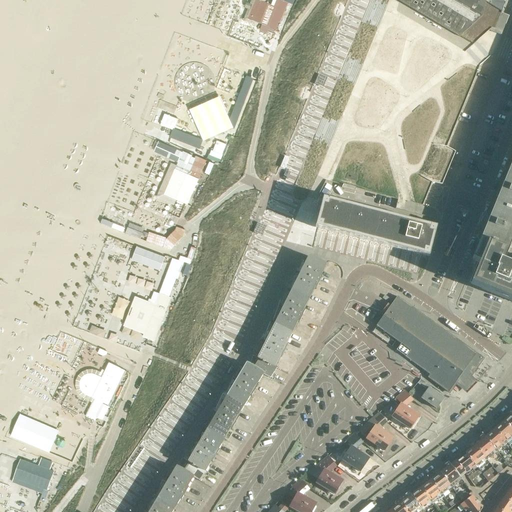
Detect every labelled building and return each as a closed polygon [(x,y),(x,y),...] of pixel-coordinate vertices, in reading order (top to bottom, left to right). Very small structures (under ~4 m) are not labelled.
[(276,0),(273,8),(256,1),(247,22),(278,34),(291,0),(276,0)] [(384,0),(379,11),(395,17),(394,18),(465,51),(473,44),(489,30),(490,31),(501,35),(508,16),(501,13),(506,3),(505,3),(505,2),(501,0),(384,0)] [(318,176),(317,177),(325,181),(331,182),(332,182),(343,185),(343,186),(342,188),(355,191),(355,189),(356,188),(398,199),(402,200),(410,202),(415,203),(422,205),(423,204),(423,203),(431,183),(432,182),(434,182),(442,184),(442,183),(455,152),(447,146),(448,143),(448,142),(449,141),(455,126),(457,121),(464,104),(467,96),(468,93),(477,71),(478,68),(479,66),(480,65),(486,59),(490,56),(491,56),(492,57),(492,56),(493,57),(501,35),(490,31),(489,30),(473,44),(465,51),(394,18),(384,13),(377,29),(363,64),(354,86),(342,116),(329,148),(318,176)] [(247,76),(252,78),(256,66),(251,64),(247,76)] [(201,67),(182,74),(191,97),(209,90),(201,67)] [(256,88),(221,74),(209,102),(244,117),(256,88)] [(157,123),(170,128),(174,117),(161,112),(157,123)] [(168,136),(178,139),(181,131),(171,128),(168,136)] [(191,135),(187,143),(198,148),(201,140),(191,135)] [(219,140),(214,151),(223,155),(228,144),(219,140)] [(199,180),(176,170),(164,195),(187,205),(199,180)] [(502,192),(495,207),(511,214),(511,172),(510,172),(504,186),(501,185),(499,191),(502,192)] [(429,227),(326,199),(319,225),(428,255),(434,231),(429,229),(429,227)] [(511,234),(511,214),(495,207),(490,220),(487,219),(485,225),(488,227),(482,240),(506,250),(511,234)] [(112,227),(123,231),(126,225),(115,221),(112,227)] [(126,234),(176,249),(182,228),(174,225),(170,237),(149,230),(147,237),(142,235),(144,227),(129,223),(126,234)] [(506,250),(482,240),(474,260),(481,263),(472,285),(511,301),(511,269),(511,266),(511,264),(505,262),(503,266),(500,264),(506,250)] [(160,293),(174,295),(181,261),(193,264),(196,247),(191,246),(189,257),(180,255),(179,260),(166,257),(160,287),(161,287),(160,293)] [(130,271),(138,274),(140,267),(156,273),(161,256),(137,248),(130,271)] [(419,267),(421,257),(409,256),(407,271),(416,272),(417,267),(419,267)] [(326,264),(310,257),(309,257),(307,261),(300,274),(317,282),(320,276),(322,276),(321,275),(326,265),(326,264)] [(300,274),(292,291),(309,299),(315,288),(316,289),(316,288),(314,287),(317,282),(300,274)] [(166,299),(141,289),(131,315),(156,325),(166,299)] [(304,310),(309,299),(292,291),(284,308),(300,316),(303,310),(305,311),(305,310),(304,310)] [(111,314),(125,318),(130,299),(116,296),(111,314)] [(376,326),(400,343),(396,350),(406,357),(431,375),(429,377),(449,392),(457,380),(462,385),(469,377),(468,376),(472,371),(473,373),(477,367),(476,367),(482,358),(397,297),(376,326)] [(297,321),(300,316),(284,308),(275,325),(292,333),(297,322),(299,323),(299,322),(297,321)] [(287,344),(292,333),(275,325),(267,342),(283,350),(286,344),(288,345),(288,344),(287,344)] [(275,367),(275,366),(280,357),(282,357),(280,356),(283,350),(267,342),(258,358),(258,359),(267,364),(270,365),(274,367),(275,367)] [(90,353),(89,360),(97,362),(99,355),(90,353)] [(275,367),(275,366),(275,367),(274,367),(270,365),(267,364),(258,359),(258,358),(253,355),(250,362),(249,362),(248,364),(251,366),(253,367),(256,369),(259,370),(260,371),(263,373),(263,374),(270,377),(276,368),(275,367)] [(251,366),(248,364),(247,364),(244,369),(237,380),(252,389),(256,384),(258,385),(258,384),(257,384),(263,374),(263,373),(260,371),(259,370),(256,369),(253,367),(251,366)] [(105,422),(125,373),(112,367),(107,380),(98,376),(92,376),(87,378),(85,381),(83,388),(85,394),(91,399),(101,404),(95,417),(105,422)] [(419,379),(416,385),(426,389),(429,384),(419,379)] [(227,397),(244,406),(250,396),(251,396),(249,395),(252,389),(237,380),(227,397)] [(437,409),(444,399),(429,388),(421,398),(437,409)] [(410,391),(408,394),(405,391),(396,398),(401,403),(392,416),(403,423),(402,424),(410,429),(419,416),(405,406),(407,404),(412,400),(413,401),(413,400),(416,396),(410,391)] [(217,413),(233,422),(236,417),(238,418),(239,417),(237,417),(244,406),(227,397),(217,413)] [(11,436),(50,452),(59,429),(20,413),(11,436)] [(208,430),(224,439),(230,429),(231,429),(232,429),(230,428),(233,422),(217,413),(208,430)] [(372,421),(356,435),(357,436),(361,433),(364,436),(368,439),(379,446),(378,448),(385,452),(395,439),(381,429),(382,427),(387,423),(388,424),(388,423),(380,414),(372,421)] [(494,429),(504,441),(506,443),(511,438),(511,436),(511,435),(511,434),(511,430),(504,421),(494,429)] [(502,444),(504,441),(494,429),(485,437),(483,434),(497,452),(503,446),(502,444)] [(218,450),(224,439),(208,430),(198,446),(213,455),(217,450),(219,451),(219,450),(218,450)] [(495,450),(497,452),(483,434),(480,438),(481,440),(476,445),(474,442),(473,443),(487,459),(493,454),(492,452),(495,450)] [(363,442),(357,436),(356,435),(347,442),(351,446),(343,458),(353,466),(352,467),(360,472),(369,458),(355,449),(357,446),(362,442),(362,443),(363,442)] [(487,459),(473,443),(470,445),(472,448),(466,453),(477,467),(483,462),(482,460),(485,458),(487,459)] [(201,470),(204,472),(210,462),(212,463),(212,462),(210,461),(213,455),(198,446),(188,462),(189,462),(192,465),(196,467),(198,469),(200,470),(201,470)] [(475,466),(477,467),(466,453),(455,461),(465,474),(467,475),(474,470),(472,468),(475,466)] [(336,466),(330,459),(329,458),(309,474),(313,476),(318,479),(316,482),(327,489),(327,490),(334,494),(343,480),(328,472),(330,470),(335,465),(336,466)] [(193,476),(193,477),(200,481),(206,473),(204,472),(201,470),(200,470),(198,469),(196,467),(192,465),(189,462),(188,462),(183,459),(180,465),(179,465),(178,467),(181,469),(184,470),(193,476)] [(465,474),(455,461),(453,463),(451,464),(460,477),(463,475),(465,474)] [(53,474),(17,462),(10,480),(46,493),(53,474)] [(460,477),(451,464),(451,465),(449,462),(445,465),(447,467),(440,472),(451,487),(458,482),(457,480),(460,477)] [(503,469),(499,465),(494,469),(498,473),(503,469)] [(193,477),(193,476),(184,470),(181,469),(178,467),(176,468),(174,472),(167,483),(183,492),(186,487),(188,488),(187,486),(193,477)] [(430,480),(441,495),(448,490),(447,488),(449,485),(451,487),(440,472),(438,470),(435,473),(436,475),(430,480)] [(490,471),(483,476),(488,481),(494,477),(490,471)] [(302,480),(293,489),(297,493),(290,506),(301,511),(311,511),(316,503),(302,495),(303,493),(308,489),(309,489),(302,480)] [(440,493),(441,495),(430,480),(420,487),(431,502),(438,497),(436,495),(440,493)] [(157,499),(174,509),(180,499),(181,500),(181,499),(179,498),(183,492),(167,483),(157,499)] [(411,494),(421,510),(428,504),(427,502),(429,500),(431,502),(420,487),(411,494)] [(421,510),(411,494),(409,492),(405,495),(407,497),(400,502),(407,511),(417,511),(418,511),(417,510),(420,508),(421,510)] [(467,510),(468,511),(479,511),(483,506),(477,498),(475,499),(472,496),(460,505),(466,511),(467,510)] [(511,511),(511,504),(504,498),(497,508),(502,511),(511,511)] [(171,511),(174,509),(157,499),(149,511),(171,511)] [(407,511),(400,502),(399,500),(395,503),(397,505),(390,510),(391,511),(407,511)] [(282,502),(278,507),(283,511),(284,511),(288,508),(282,502)]
